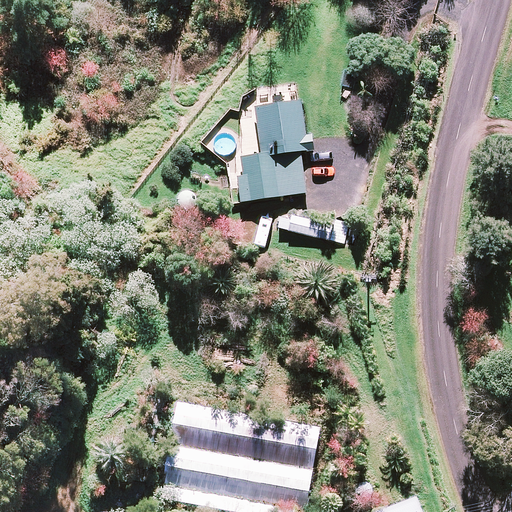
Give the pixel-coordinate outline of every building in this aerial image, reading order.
[(307,152),(300,104),(254,110),(261,157),(240,160),(243,178),(236,179),(240,205),(262,202),(306,195),(300,153),(307,152)] [(198,209),(197,191),(179,191),(180,210),(198,209)] [(276,228),(288,231),(288,232),(330,240),(333,223),(291,215),(291,219),(278,216),(276,228)] [(307,511),(321,426),(177,403),(160,507),(191,511),(307,511)] [(375,509),(375,511),(436,511),(427,488),(375,509)]
